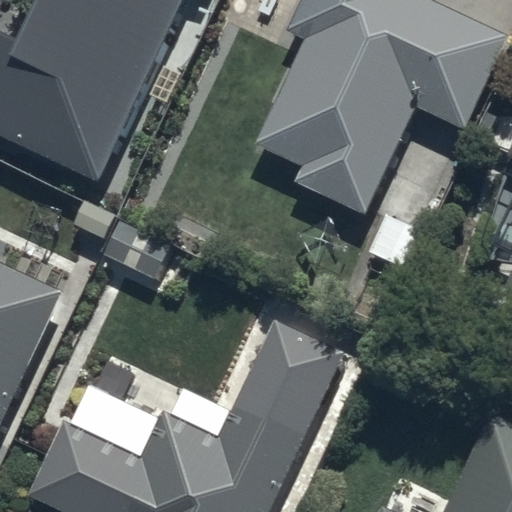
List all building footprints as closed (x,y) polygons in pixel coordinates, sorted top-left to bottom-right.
[(0,141),(103,190),(190,0),(52,0),(28,52),(0,38),(0,141)] [(309,0),(291,40),(309,48),(261,151),(308,173),(300,190),(371,223),(423,113),(469,134),(511,44),(418,0),(309,0)] [(472,142),(433,123),(372,259),(412,276),(472,142)] [(0,441),(66,301),(0,268),(0,441)] [(282,319),(221,446),(166,420),(144,467),(68,431),(34,502),(53,511),(282,511),(358,355),(282,319)] [(454,511),(511,511),(511,430),(494,423),(454,511)]
